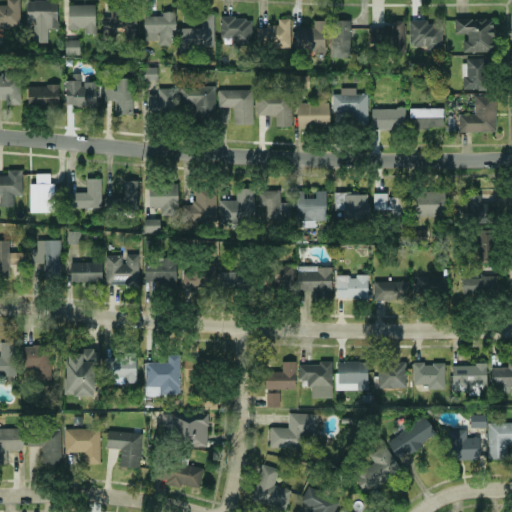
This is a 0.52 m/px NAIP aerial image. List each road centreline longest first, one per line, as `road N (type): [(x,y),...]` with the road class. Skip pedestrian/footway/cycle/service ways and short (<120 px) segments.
road 1 (residential): [(511,157),(296,158),(0,135)]
road 2 (residential): [(511,328),(244,327),(0,307)]
road 3 (residential): [(196,511),(94,494),(0,494)]
road 4 (residential): [(244,327),(240,441),(222,511)]
